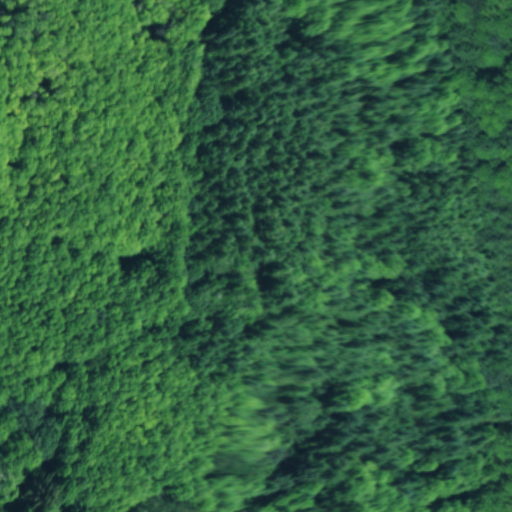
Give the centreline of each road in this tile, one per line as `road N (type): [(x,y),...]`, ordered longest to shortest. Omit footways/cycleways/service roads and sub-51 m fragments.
road 1 (track): [(0,385),(12,376),(61,376),(84,330),(137,89),(141,0)]
road 2 (track): [(61,376),(119,511)]
